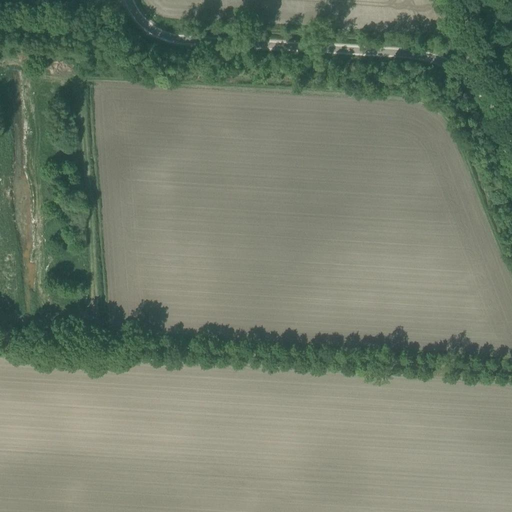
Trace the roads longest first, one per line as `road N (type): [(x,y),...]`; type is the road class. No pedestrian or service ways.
road 1 (track): [(511,371),(0,338)]
road 2 (unclassified): [(511,157),(468,76),(420,57),(156,41),(122,0)]
